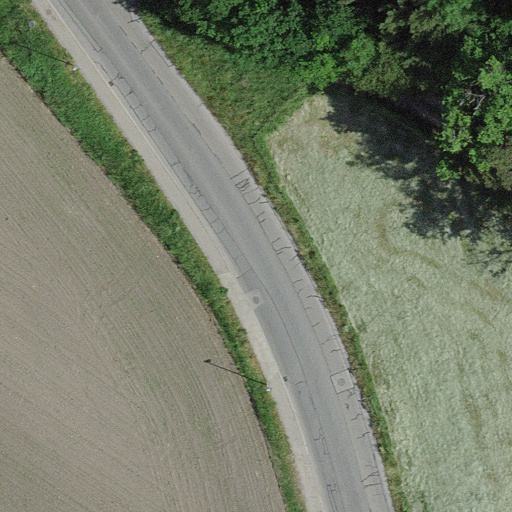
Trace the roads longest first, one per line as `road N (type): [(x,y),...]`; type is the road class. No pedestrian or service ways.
road 1 (residential): [(80,0),(237,209),(320,389),(352,511)]
road 2 (track): [(186,0),(511,190)]
